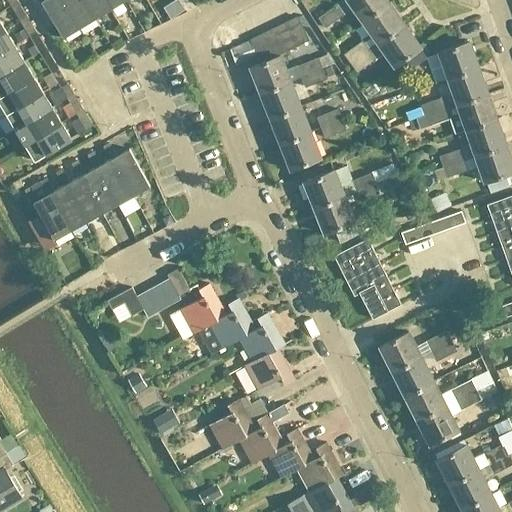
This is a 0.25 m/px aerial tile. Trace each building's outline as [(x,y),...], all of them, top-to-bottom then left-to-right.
[(58,0),(46,0),(45,1),(44,0),(35,0),(37,4),(39,3),(62,41),(78,31),(58,0)] [(58,0),(78,31),(93,22),(79,0),(58,0)] [(108,12),(100,0),(79,0),(93,22),(108,12)] [(121,0),(100,0),(108,12),(124,3),(121,0)] [(384,0),(346,0),(318,20),(325,29),(342,17),(343,17),(353,10),(362,23),(388,5),(384,0)] [(362,23),(378,45),(404,27),(388,5),(362,23)] [(26,19),(19,7),(12,11),(19,23),(26,19)] [(290,36),(296,48),(307,42),(295,19),(283,24),(290,36)] [(35,34),(29,23),(22,27),(29,38),(35,34)] [(272,30),(285,54),(296,48),(290,36),(283,24),(272,30)] [(378,45),(368,52),(350,65),(357,74),(374,61),(375,62),(385,55),(395,68),(401,64),(408,73),(425,60),(419,51),(420,50),(404,27),(378,45)] [(260,36),(273,59),(279,57),(285,54),(272,30),(260,36)] [(0,55),(13,48),(3,33),(0,35),(0,55)] [(273,59),(260,36),(249,42),(259,65),(273,59)] [(45,49),(38,38),(31,42),(38,53),(45,49)] [(344,56),(350,65),(368,52),(362,43),(344,56)] [(438,55),(448,81),(478,70),(469,44),(438,55)] [(0,55),(0,76),(22,64),(13,48),(0,55)] [(54,65),(47,53),(41,58),(47,69),(54,65)] [(259,65),(249,69),(259,95),(289,83),(299,79),(295,68),(285,72),(279,57),(273,59),(259,65)] [(299,79),(321,70),(317,60),(295,68),(299,79)] [(0,97),(31,79),(22,64),(0,76),(0,97)] [(64,80),(57,69),(50,73),(57,84),(64,80)] [(321,70),(299,79),(303,89),(325,81),(321,70)] [(448,81),(457,107),(487,96),(478,70),(448,81)] [(0,97),(0,110),(3,117),(40,95),(31,79),(0,97)] [(270,121),(300,109),(289,83),(259,95),(270,121)] [(73,95),(66,84),(59,88),(66,100),(73,95)] [(13,132),(49,110),(40,95),(3,117),(13,132)] [(466,132),(496,122),(487,96),(457,107),(466,132)] [(423,117),(445,110),(441,99),(420,106),(423,117)] [(83,111),(76,100),(69,104),(76,115),(83,111)] [(280,146),(310,134),(300,109),(270,121),(280,146)] [(13,132),(22,147),(59,125),(49,110),(13,132)] [(319,129),(341,121),(337,110),(315,118),(319,129)] [(445,110),(423,117),(427,128),(449,120),(445,110)] [(92,126),(85,115),(78,119),(85,131),(92,126)] [(341,121),(319,129),(323,140),(345,131),(341,121)] [(466,132),(475,158),(506,147),(496,122),(466,132)] [(59,125),(22,147),(31,163),(68,141),(59,125)] [(310,134),(280,146),(290,172),(320,160),(310,134)] [(110,162),(130,198),(147,190),(126,153),(115,159),(108,146),(101,149),(109,162),(110,162)] [(511,165),(506,147),(475,158),(484,184),(511,174),(511,165)] [(402,150),(385,163),(393,173),(410,160),(402,150)] [(442,169),(463,161),(459,150),(438,158),(442,169)] [(86,157),(94,171),(95,170),(115,207),(130,198),(110,162),(109,162),(99,168),(92,154),(86,157)] [(463,161),(442,169),(445,180),(467,172),(463,161)] [(95,170),(94,171),(84,176),(77,162),(70,166),(77,180),(78,179),(99,216),(115,207),(95,170)] [(62,188),(63,187),(83,224),(99,216),(78,179),(77,180),(69,184),(61,171),(54,174),(62,188)] [(313,210),(343,198),(333,172),(303,184),(313,210)] [(353,193),(374,185),(370,174),(348,183),(353,193)] [(38,183),(46,197),(47,196),(67,233),(83,224),(63,187),(62,188),(52,193),(45,179),(38,183)] [(29,188),(23,191),(30,205),(32,205),(52,241),(67,233),(47,196),(46,197),(38,183),(29,188)] [(353,223),(348,209),(360,205),(360,203),(378,196),(374,185),(353,193),(353,194),(343,198),(313,210),(324,236),(334,232),(353,224),(353,223)] [(511,196),(486,206),(491,221),(511,213),(511,196)] [(461,213),(453,216),(457,227),(465,225),(461,213)] [(511,228),(511,213),(491,221),(496,234),(511,228)] [(453,216),(446,218),(450,230),(457,227),(453,216)] [(446,218),(438,221),(442,233),(450,230),(446,218)] [(353,223),(353,224),(334,232),(339,245),(362,233),(358,221),(353,223)] [(438,221),(431,223),(435,235),(442,233),(438,221)] [(431,223),(423,226),(428,238),(435,235),(431,223)] [(423,226),(416,229),(420,241),(428,238),(423,226)] [(511,228),(496,234),(501,248),(511,243),(511,228)] [(416,229),(408,232),(412,243),(420,241),(416,229)] [(408,232),(400,234),(404,246),(412,243),(408,232)] [(367,240),(333,257),(340,271),(374,254),(367,240)] [(511,243),(501,248),(506,261),(511,259),(511,243)] [(374,254),(340,271),(347,284),(380,267),(374,254)] [(380,267),(347,284),(353,297),(387,280),(380,267)] [(167,281),(176,297),(187,291),(177,272),(165,278),(167,281)] [(387,280),(353,297),(359,295),(365,307),(393,293),(387,280)] [(157,287),(168,308),(179,302),(176,297),(167,281),(157,287)] [(201,299),(178,312),(168,318),(180,340),(195,331),(223,316),(207,286),(197,292),(201,299)] [(146,293),(157,314),(168,308),(157,287),(146,293)] [(142,312),(135,299),(130,291),(106,304),(111,313),(123,306),(130,319),(142,312)] [(157,314),(146,293),(135,299),(142,312),(146,320),(157,314)] [(393,293),(365,307),(372,321),(400,306),(393,293)] [(219,349),(235,340),(258,327),(254,319),(249,322),(236,299),(225,306),(229,313),(223,316),(195,331),(208,355),(219,349)] [(511,303),(502,307),(501,308),(505,319),(511,316),(511,303)] [(249,364),(275,348),(282,345),(265,313),(254,319),(258,327),(235,340),(249,364)] [(425,343),(430,353),(450,342),(445,332),(425,343)] [(379,349),(391,374),(420,359),(408,334),(379,349)] [(430,353),(435,363),(455,353),(450,342),(430,353)] [(255,392),(256,391),(278,379),(282,386),(293,380),(275,348),(249,364),(242,367),(255,392)] [(404,398),(433,383),(420,359),(391,374),(404,398)] [(449,391),(455,401),(475,391),(470,381),(449,391)] [(404,398),(416,422),(445,407),(433,383),(404,398)] [(455,401),(460,411),(480,401),(475,391),(455,401)] [(237,442),(252,433),(236,403),(226,408),(230,415),(208,427),(221,450),(237,442)] [(283,406),(273,412),(277,420),(288,414),(283,406)] [(445,407),(416,422),(429,447),(458,432),(445,407)] [(169,411),(152,421),(160,434),(177,424),(169,411)] [(259,429),(252,433),(237,442),(250,466),(267,456),(290,444),(286,436),(280,439),(271,423),(266,415),(254,422),(259,429)] [(318,457),(314,450),(308,453),(296,430),(286,436),(290,444),(267,456),(280,479),(296,470),(318,457)] [(325,444),(315,449),(314,450),(318,457),(296,470),(309,493),(334,478),(342,474),(325,444)] [(482,455),(488,465),(508,455),(503,444),(482,455)] [(436,461),(449,486),(478,471),(465,446),(436,461)] [(4,454),(11,465),(11,466),(23,458),(16,447),(4,454)] [(0,511),(21,499),(3,470),(11,465),(4,454),(0,456),(0,511)] [(488,465),(493,475),(511,465),(511,463),(508,455),(488,465)] [(449,486),(462,510),(491,495),(478,471),(449,486)] [(352,509),(334,478),(309,493),(289,503),(294,511),(332,511),(338,509),(339,511),(349,511),(353,510),(352,509)] [(198,496),(204,506),(222,496),(216,486),(198,496)] [(369,487),(352,495),(357,505),(374,497),(369,487)] [(462,510),(462,511),(499,511),(491,495),(462,510)]
